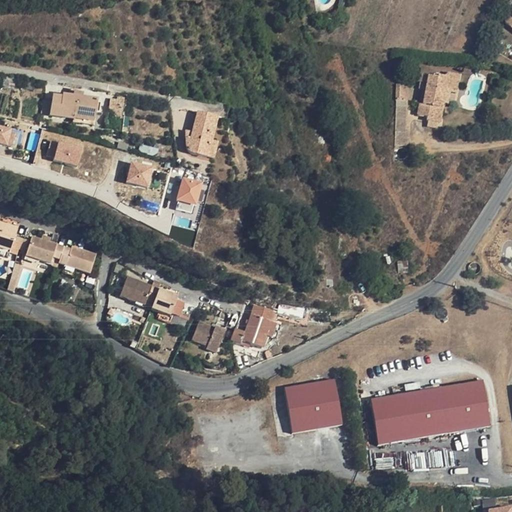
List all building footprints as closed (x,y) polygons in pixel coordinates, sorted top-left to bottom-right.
[(424,70),(416,118),(426,120),(425,125),(442,128),(448,94),(458,96),(461,76),(424,70)] [(397,102),(409,102),(408,84),(397,84),(397,102)] [(76,120),(94,123),(97,101),(62,95),(62,97),(52,96),(49,116),(76,120)] [(197,113),(192,132),(190,139),(186,138),(186,140),(186,143),(187,149),(191,153),(196,155),(207,158),(211,141),(218,117),(197,113)] [(0,126),(0,143),(9,145),(12,128),(0,126)] [(78,167),(83,148),(52,139),(46,157),(78,167)] [(211,141),(207,158),(214,160),(218,143),(211,141)] [(131,162),(126,183),(149,188),(154,167),(131,162)] [(177,201),(197,206),(204,183),(183,178),(177,201)] [(0,248),(10,251),(18,228),(10,225),(7,224),(0,221),(0,248)] [(52,258),(59,261),(63,247),(48,242),(41,239),(32,236),(26,256),(50,265),(52,258)] [(58,264),(65,267),(74,270),(89,275),(96,254),(72,246),(71,249),(63,247),(59,261),(58,264)] [(405,256),(395,260),(401,276),(410,273),(405,256)] [(74,270),(65,267),(63,273),(72,276),(74,270)] [(119,297),(151,309),(159,289),(152,286),(127,277),(119,297)] [(159,289),(161,282),(154,280),(152,286),(159,289)] [(378,302),(388,301),(387,287),(376,288),(378,302)] [(177,296),(159,289),(151,309),(151,310),(170,317),(171,314),(176,300),(177,296)] [(179,317),(184,303),(176,300),(171,314),(179,317)] [(255,305),(251,315),(271,322),(275,312),(255,305)] [(271,322),(251,315),(244,332),(235,329),(230,341),(240,345),(242,341),(261,349),(266,336),(271,322)] [(199,322),(191,341),(207,347),(206,350),(216,354),(225,331),(215,327),(215,329),(199,322)] [(280,326),(271,322),(266,336),(276,339),(279,330),(280,326)] [(334,380),(284,388),(292,434),(341,426),(334,380)] [(482,381),(371,400),(378,446),(489,427),(482,381)]
